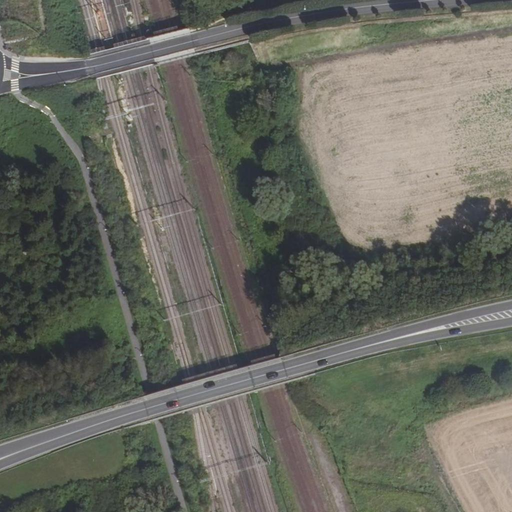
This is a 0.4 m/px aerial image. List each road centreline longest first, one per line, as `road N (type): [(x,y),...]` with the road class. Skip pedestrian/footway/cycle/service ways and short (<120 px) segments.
road 1 (tertiary): [(76,70),(292,17),(432,0)]
road 2 (primary): [(384,341),(102,422)]
road 3 (primary): [(511,305),(384,341)]
road 4 (primary): [(384,341),(511,322)]
